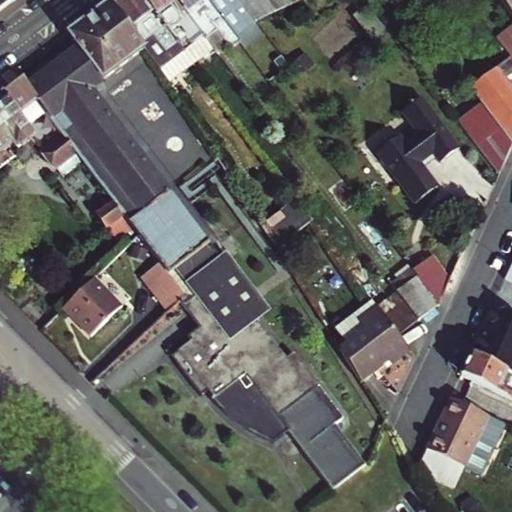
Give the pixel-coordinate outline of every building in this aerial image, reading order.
[(77,44),(26,84),(47,110),(63,132),(82,157),(113,197),(132,222),(162,261),(173,275),(188,295),(196,288),(225,261),(223,258),(94,90),(144,52),(140,46),(108,0),(107,0),(67,31),(77,44)] [(180,77),(194,66),(184,52),(181,48),(144,0),(108,0),(140,46),(144,52),(173,94),(186,84),(180,77)] [(204,37),(175,0),(144,0),(181,48),(184,52),(194,66),(214,50),(206,40),(204,37)] [(206,0),(175,0),(204,37),(206,40),(217,32),(230,49),(239,42),(231,33),(206,0)] [(239,0),(206,0),(231,33),(255,21),(239,0)] [(297,0),(239,0),(255,21),(283,7),(297,0)] [(511,0),(497,0),(511,18),(511,0)] [(352,16),(371,40),(387,28),(368,4),(352,16)] [(511,22),(494,36),(508,55),(511,60),(511,22)] [(511,138),(511,60),(508,55),(468,86),(493,118),(511,141),(511,138)] [(26,84),(16,70),(0,82),(0,91),(26,126),(47,110),(26,84)] [(26,126),(0,91),(0,153),(13,143),(17,148),(33,136),(26,126)] [(374,157),(412,206),(437,187),(420,166),(430,157),(437,165),(456,150),(419,102),(399,117),(415,138),(404,146),(398,138),(374,157)] [(511,141),(493,118),(480,129),(502,160),(511,141)] [(497,171),(502,160),(480,129),(470,136),(497,171)] [(82,157),(63,132),(43,148),(62,172),(82,157)] [(230,176),(215,154),(208,160),(224,181),(230,176)] [(132,222),(113,197),(98,209),(117,234),(132,222)] [(279,248),(313,222),(297,200),(264,225),(279,248)] [(225,261),(196,288),(197,288),(197,289),(200,290),(201,290),(202,291),(203,292),(205,293),(206,294),(207,296),(208,296),(209,298),(209,299),(210,299),(210,301),(211,302),(211,304),(212,306),(212,308),(213,310),(214,312),(214,313),(215,314),(215,315),(216,315),(217,317),(218,318),(218,319),(220,320),(221,321),(222,322),(224,322),(226,323),(228,324),(229,324),(230,324),(231,324),(232,325),(233,325),(235,326),(235,327),(236,328),(236,329),(236,330),(236,331),(236,333),(258,316),(260,319),(273,309),(231,255),(229,252),(223,258),(225,261)] [(433,253),(412,269),(416,273),(437,301),(438,302),(450,276),(433,253)] [(173,275),(162,261),(137,282),(148,296),(173,275)] [(437,301),(416,273),(396,288),(417,317),(437,301)] [(188,295),(173,275),(148,296),(164,316),(182,300),(188,295)] [(121,309),(94,280),(64,309),(91,338),(121,309)] [(196,288),(188,295),(182,300),(204,328),(193,337),(196,342),(177,357),(208,397),(215,391),(220,398),(219,398),(230,411),(241,421),(253,429),(267,436),(281,441),(293,432),(338,489),(371,463),(340,423),(348,416),(323,385),(297,352),(290,357),(260,319),(258,316),(236,333),(236,331),(236,330),(236,329),(236,328),(235,327),(235,326),(233,325),(232,325),(231,324),(230,324),(229,324),(228,324),(226,323),(224,322),(222,322),(221,321),(220,320),(218,319),(218,318),(217,317),(216,315),(215,315),(215,314),(214,313),(214,312),(213,310),(212,308),(212,306),(211,304),(211,302),(210,301),(210,299),(209,299),(209,298),(208,296),(207,296),(206,294),(205,293),(203,292),(202,291),(201,290),(200,290),(197,289),(197,288),(196,288)] [(396,288),(376,304),(377,305),(398,332),(417,317),(396,288)] [(471,351),(511,369),(511,313),(492,304),(471,351)] [(398,332),(377,305),(337,336),(366,378),(389,361),(392,364),(410,349),(398,332)] [(511,369),(471,351),(462,372),(511,395),(511,369)] [(507,420),(490,412),(451,394),(428,445),(468,463),(484,471),(507,420)]
